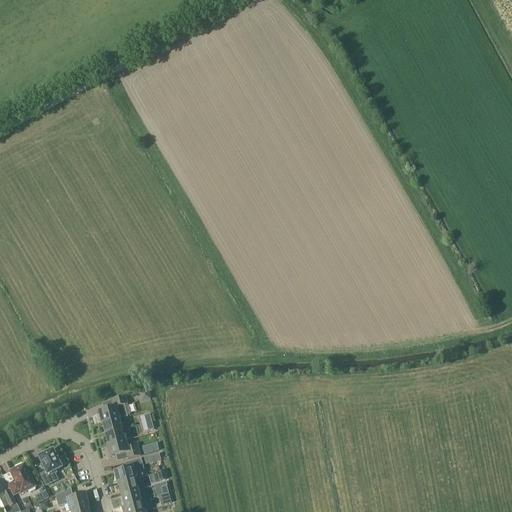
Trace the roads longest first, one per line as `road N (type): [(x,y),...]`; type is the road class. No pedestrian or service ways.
road 1 (track): [(0,128),(241,0)]
road 2 (residential): [(0,458),(47,434),(75,437),(92,454),(108,511)]
